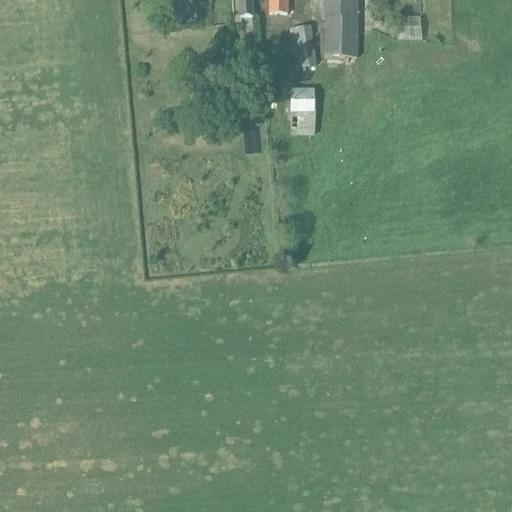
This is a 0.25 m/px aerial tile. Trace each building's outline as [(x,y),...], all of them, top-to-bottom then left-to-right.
[(184,0),(187,44),(199,44),(199,39),(229,37),(227,0),(184,0)] [(239,0),(241,20),(253,18),(250,0),(239,0)] [(288,17),(288,0),(268,0),(268,16),(288,17)] [(324,0),(324,59),(357,61),(358,0),(324,0)] [(420,9),(420,0),(407,0),(407,8),(420,9)] [(406,38),(402,16),(389,18),(392,40),(406,38)] [(289,31),(289,34),(295,70),(316,67),(311,28),(289,31)] [(278,114),(305,113),(305,88),(277,88),(278,114)] [(307,139),(306,115),(279,115),(280,131),(292,130),(292,139),(307,139)]
